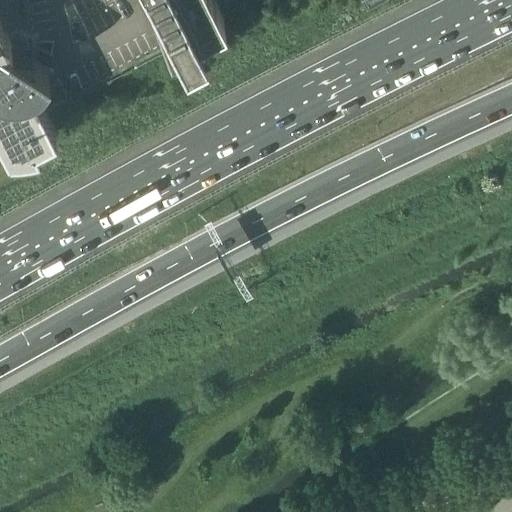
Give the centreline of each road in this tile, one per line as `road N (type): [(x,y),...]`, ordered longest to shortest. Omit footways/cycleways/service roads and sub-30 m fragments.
road 1 (motorway): [(0,365),(274,212),(511,100)]
road 2 (motorway): [(511,5),(0,267)]
